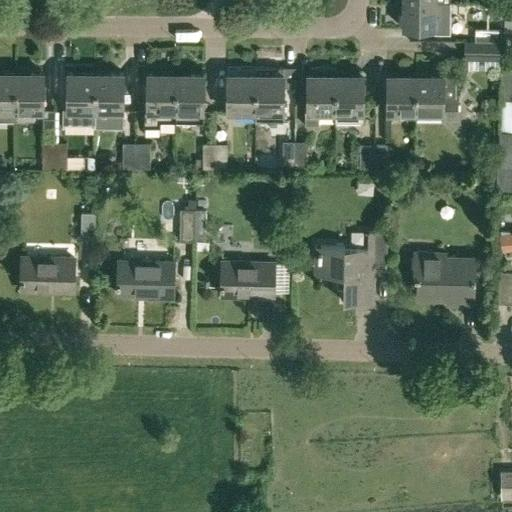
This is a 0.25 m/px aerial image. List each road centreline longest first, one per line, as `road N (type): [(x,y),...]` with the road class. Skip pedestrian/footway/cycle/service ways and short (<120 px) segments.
road 1 (residential): [(511,355),(0,343)]
road 2 (residential): [(0,22),(341,21),(354,0)]
